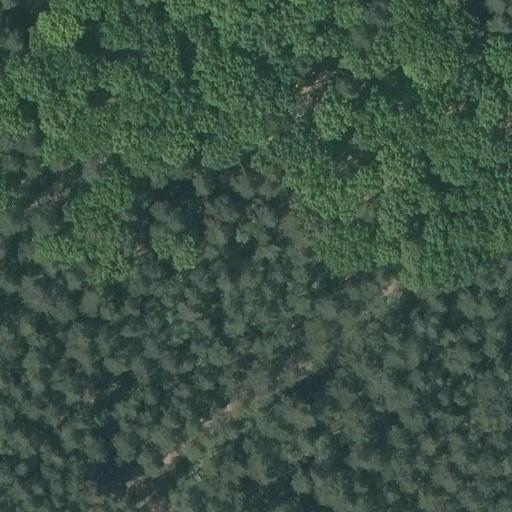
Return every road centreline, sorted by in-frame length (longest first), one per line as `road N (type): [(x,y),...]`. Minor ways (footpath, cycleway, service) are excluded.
road 1 (track): [(153,511),(132,493),(511,195)]
road 2 (track): [(0,383),(132,493)]
